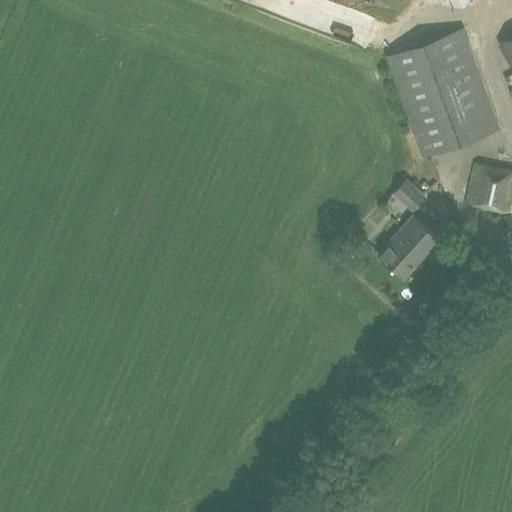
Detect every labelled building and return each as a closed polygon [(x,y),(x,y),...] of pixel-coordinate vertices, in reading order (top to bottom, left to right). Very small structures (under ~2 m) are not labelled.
[(486,0),(446,0),(449,11),(486,0)] [(461,27),(387,55),(425,155),(498,128),(461,27)] [(511,37),(501,44),(511,64),(511,37)] [(405,149),(411,147),(413,147),(409,136),(402,138),(405,149)] [(511,203),(511,169),(475,162),(466,205),(510,214),(511,203)] [(427,195),(406,178),(394,193),(413,212),(427,195)] [(378,254),(403,277),(421,257),(419,256),(437,236),(414,215),(378,254)]
